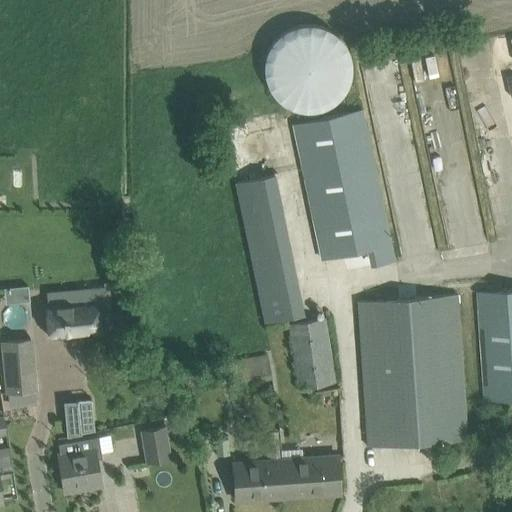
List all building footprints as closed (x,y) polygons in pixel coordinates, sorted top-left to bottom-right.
[(266,60),(265,66),(265,73),(266,78),(268,84),(270,89),(272,92),(273,94),(277,98),(281,102),(285,105),(290,107),(295,110),(302,111),(308,112),(312,111),(318,110),(324,108),(329,106),(333,104),(336,101),(340,98),(343,93),(346,89),(348,84),(349,80),(350,75),(351,70),(351,65),(350,59),(348,54),(346,48),(344,46),(343,43),(339,39),(336,36),(332,33),(328,31),(325,29),(320,28),(315,26),(308,26),(302,26),(295,28),(290,30),(284,33),(279,37),(274,42),(271,47),(268,54),(266,60)] [(292,125),(321,259),(367,250),(371,267),(395,261),(362,110),(358,111),(356,104),(296,117),(298,124),(292,125)] [(275,173),(235,181),(264,323),(304,315),(275,173)] [(484,401),(511,399),(511,289),(477,292),(484,401)] [(71,304),(46,306),(49,337),(99,332),(99,329),(113,328),(111,307),(97,308),(95,293),(70,295),(71,304)] [(357,300),(358,311),(367,446),(467,439),(457,293),(357,300)] [(324,317),(288,323),(299,387),(335,381),(324,317)] [(31,339),(3,341),(8,392),(35,390),(31,339)] [(115,363),(127,357),(123,348),(110,353),(115,363)] [(261,361),(231,366),(234,385),(264,380),(261,361)] [(71,431),(95,430),(94,398),(70,398),(71,431)] [(168,460),(163,427),(142,430),(147,463),(168,460)] [(278,430),(264,431),(266,445),(279,444),(278,430)] [(101,452),(114,450),(111,433),(98,436),(58,443),(60,453),(58,454),(65,492),(101,485),(96,459),(102,458),(101,452)] [(0,500),(2,500),(2,497),(17,495),(13,469),(13,468),(9,446),(0,447),(0,500)] [(338,455),(284,459),(285,469),(279,470),(282,496),(340,492),(338,455)] [(285,469),(284,459),(233,463),(235,499),(282,496),(279,470),(285,469)]
